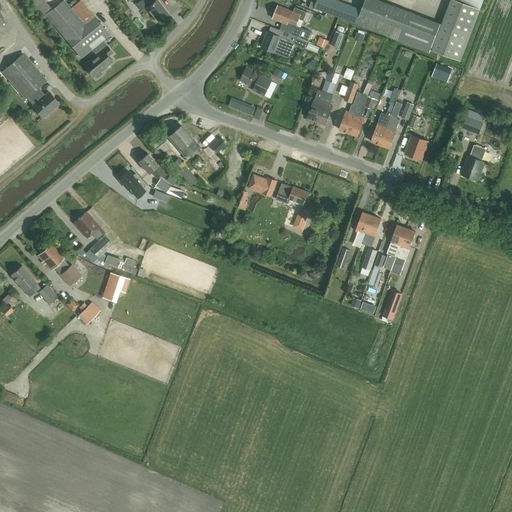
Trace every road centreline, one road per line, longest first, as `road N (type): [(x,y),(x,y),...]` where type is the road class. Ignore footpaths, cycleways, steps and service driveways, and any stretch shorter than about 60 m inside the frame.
road 1 (tertiary): [(511,222),(177,95)]
road 2 (tertiary): [(0,239),(177,95)]
